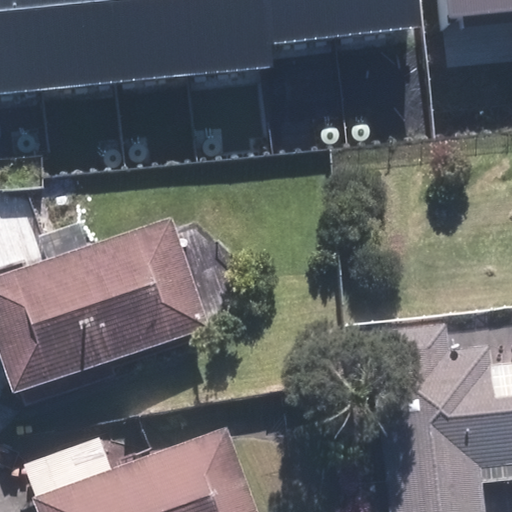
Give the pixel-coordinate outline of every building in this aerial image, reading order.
[(39,0),(0,0),(0,95),(49,90),(39,0)] [(39,0),(49,90),(123,81),(113,0),(39,0)] [(113,0),(123,81),(194,75),(185,0),(113,0)] [(185,0),(194,75),(268,66),(266,45),(260,0),(185,0)] [(260,0),(266,45),(344,36),(339,0),(260,0)] [(420,0),(339,0),(344,36),(423,27),(420,0)] [(511,0),(446,0),(449,18),(511,11),(511,0)] [(162,227),(0,281),(0,403),(200,337),(197,331),(162,227)] [(437,332),(365,340),(384,511),(479,511),(478,493),(511,488),(511,373),(484,376),(482,355),(441,361),(437,332)] [(17,511),(246,511),(218,437),(17,510),(17,511)]
